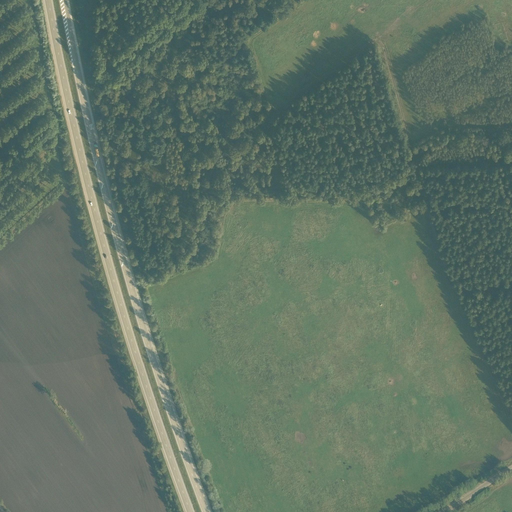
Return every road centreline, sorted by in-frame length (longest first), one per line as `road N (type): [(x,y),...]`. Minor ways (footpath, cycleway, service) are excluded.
road 1 (trunk): [(47,0),(113,281),(189,511)]
road 2 (trunk): [(205,511),(110,214),(65,0)]
road 3 (track): [(511,418),(436,243),(378,37)]
road 4 (track): [(427,209),(381,230),(347,205),(242,202),(226,214),(211,260),(152,288)]
road 5 (track): [(429,0),(272,116),(248,42)]
